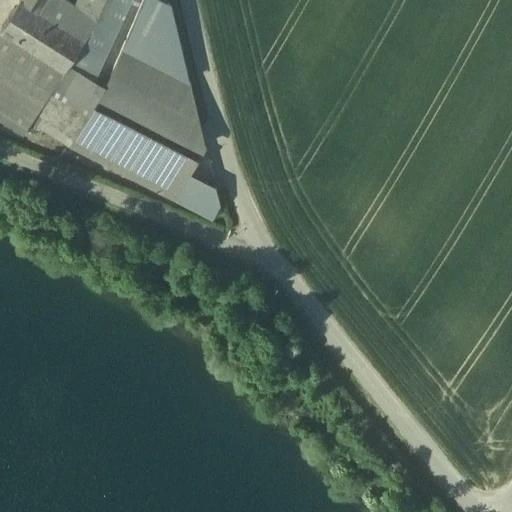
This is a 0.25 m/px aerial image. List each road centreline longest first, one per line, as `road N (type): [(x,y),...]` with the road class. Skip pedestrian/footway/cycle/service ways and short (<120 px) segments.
road 1 (residential): [(265,254),(479,511)]
road 2 (residential): [(265,254),(228,247),(0,155)]
road 3 (unclassified): [(189,0),(239,193),(265,254)]
